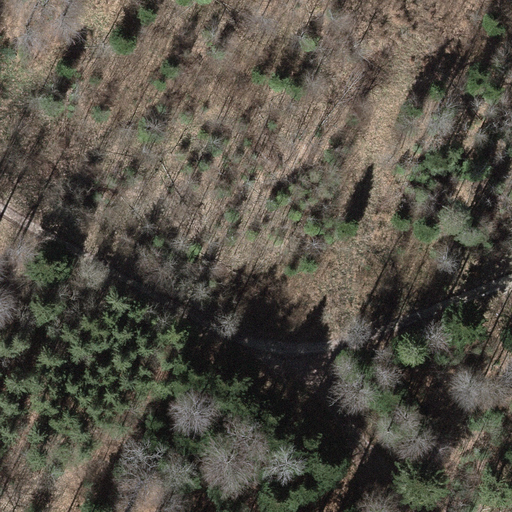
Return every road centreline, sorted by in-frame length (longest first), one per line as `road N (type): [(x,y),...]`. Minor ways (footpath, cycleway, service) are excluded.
road 1 (track): [(511,280),(332,340),(263,351),(0,199)]
road 2 (track): [(417,511),(359,431),(263,351)]
